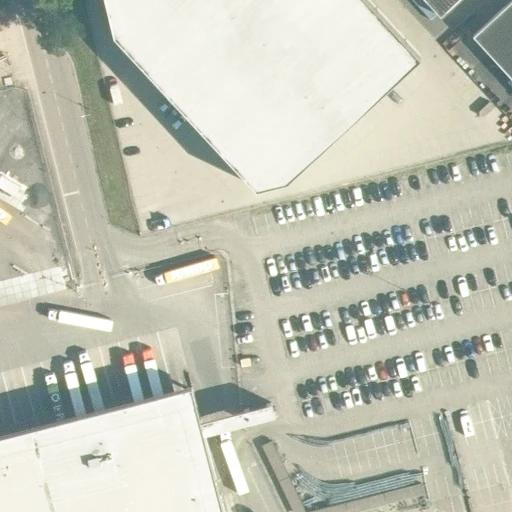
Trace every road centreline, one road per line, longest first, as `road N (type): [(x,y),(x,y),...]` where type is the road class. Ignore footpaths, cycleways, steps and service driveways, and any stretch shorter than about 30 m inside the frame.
road 1 (unknown): [(250,239),(472,194),(511,200)]
road 2 (unknown): [(511,381),(329,423),(302,413),(279,375)]
road 3 (unknown): [(266,312),(511,260)]
road 4 (unknown): [(279,375),(511,314)]
road 5 (unknown): [(93,271),(250,239)]
